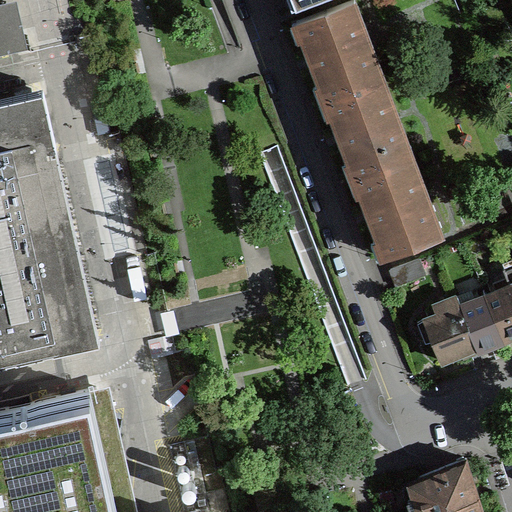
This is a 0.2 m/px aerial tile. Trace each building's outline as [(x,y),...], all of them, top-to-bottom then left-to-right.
[(4,0),(0,1),(0,51),(26,46),(15,0),(4,0)] [(326,98),(384,77),(354,0),(349,0),(297,20),(312,60),(326,98)] [(355,176),(413,154),(384,77),(326,98),(341,137),(355,176)] [(0,101),(0,359),(94,338),(39,93),(0,101)] [(413,154),(355,176),(370,214),(385,254),(442,232),(413,154)] [(511,219),(489,229),(492,237),(511,230),(510,229),(511,227),(511,219)] [(396,284),(425,273),(419,257),(390,268),(396,284)] [(511,287),(487,297),(505,343),(511,339),(511,287)] [(479,350),(462,308),(457,294),(444,300),(447,308),(424,317),(417,321),(425,341),(433,339),(441,359),(447,357),(462,351),(464,355),(479,350)] [(505,343),(487,297),(462,308),(479,350),(482,348),(490,345),(491,348),(505,343)] [(129,511),(129,509),(116,511),(111,511),(85,392),(0,410),(0,502),(1,508),(0,508),(0,511),(129,511)] [(467,463),(466,457),(409,479),(419,511),(422,511),(477,495),(467,463)] [(482,511),(480,503),(477,495),(422,511),(482,511)]
